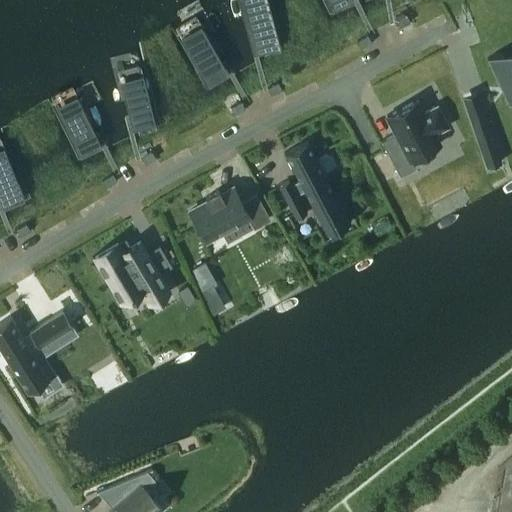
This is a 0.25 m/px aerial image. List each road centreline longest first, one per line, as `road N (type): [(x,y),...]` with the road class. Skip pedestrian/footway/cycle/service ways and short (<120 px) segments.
road 1 (residential): [(0,276),(454,23)]
road 2 (residential): [(0,410),(65,511)]
